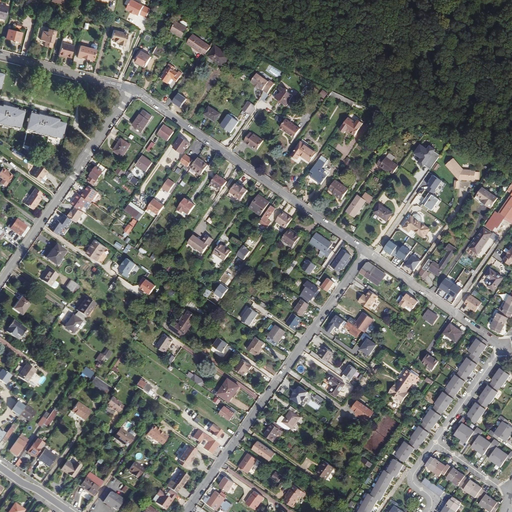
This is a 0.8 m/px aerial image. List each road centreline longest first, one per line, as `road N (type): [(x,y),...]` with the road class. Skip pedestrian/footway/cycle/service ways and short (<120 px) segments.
road 1 (residential): [(186,511),(368,251)]
road 2 (residential): [(368,251),(133,91)]
road 3 (residential): [(133,91),(0,282)]
road 4 (residential): [(504,347),(368,251)]
road 5 (residential): [(0,56),(133,91)]
